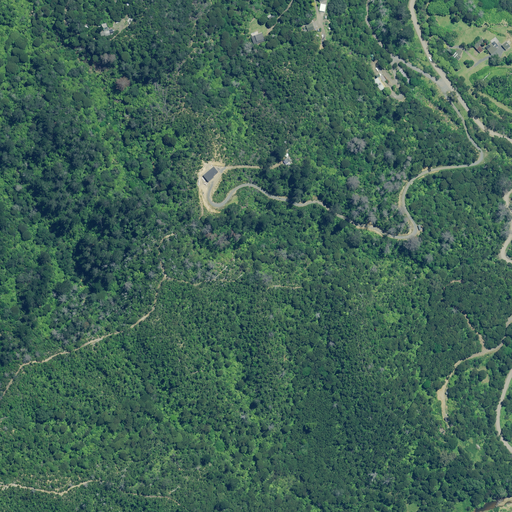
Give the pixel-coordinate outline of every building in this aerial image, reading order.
[(110,35),(109,30),(106,22),(101,24),(104,31),(100,32),(101,36),(105,35),(106,36),(110,35)] [(262,33),(259,34),(258,33),(255,34),(255,32),(251,33),(252,36),(251,37),(253,45),(265,41),(262,33)] [(481,39),(478,41),(473,46),(480,53),(485,49),(491,55),(498,49),(497,47),(498,46),(494,41),(489,45),(482,38),(481,39)] [(510,43),(508,40),(502,46),(506,50),(510,47),(508,45),(510,43)] [(462,52),(458,49),(453,55),(455,56),(453,57),(458,61),(461,57),(459,56),(462,52)] [(402,68),(399,70),(408,84),(411,82),(402,68)] [(385,88),(378,78),(373,80),(380,91),(385,88)]
